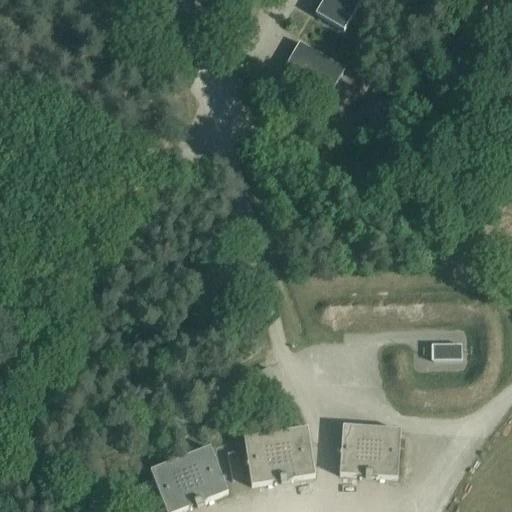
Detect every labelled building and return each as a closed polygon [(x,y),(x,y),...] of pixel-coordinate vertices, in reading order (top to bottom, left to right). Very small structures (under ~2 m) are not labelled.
[(325,0),(316,16),(343,32),(362,0),(325,0)] [(345,70),(300,43),(284,71),(330,97),(345,70)] [(151,148),(142,163),(151,168),(159,153),(151,148)] [(317,176),(300,165),(295,173),(311,184),(317,176)] [(462,362),(461,347),(432,347),(431,363),(462,362)] [(286,403),(271,369),(250,378),(265,413),(286,403)] [(174,417),(177,438),(187,437),(185,416),(174,417)] [(374,479),(398,481),(401,433),(344,429),(340,477),(365,479),(365,484),(374,484),(374,479)] [(289,483),(316,478),(308,431),(245,441),(252,488),(281,484),(282,489),(290,488),(289,483)] [(202,505),(228,494),(210,450),(151,473),(166,511),(184,511),(196,508),(197,511),(202,511),(204,511),(202,505)]
